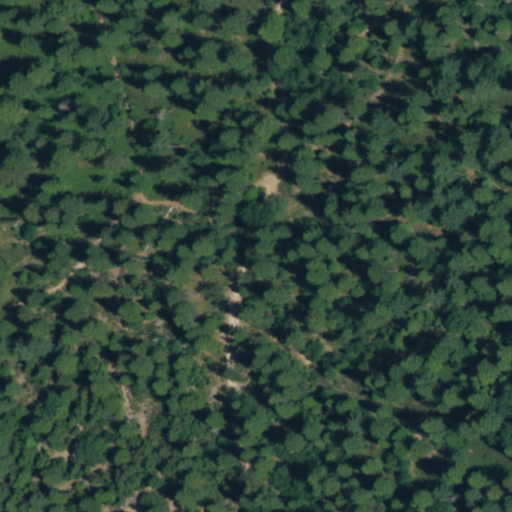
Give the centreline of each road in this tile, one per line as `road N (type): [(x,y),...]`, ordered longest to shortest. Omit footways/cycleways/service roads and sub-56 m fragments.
road 1 (track): [(240,511),(229,364),(283,54),(283,0)]
road 2 (track): [(189,511),(162,461),(141,380),(0,191)]
road 3 (track): [(111,341),(123,320),(114,286),(119,170),(109,83),(75,15),(85,0)]
